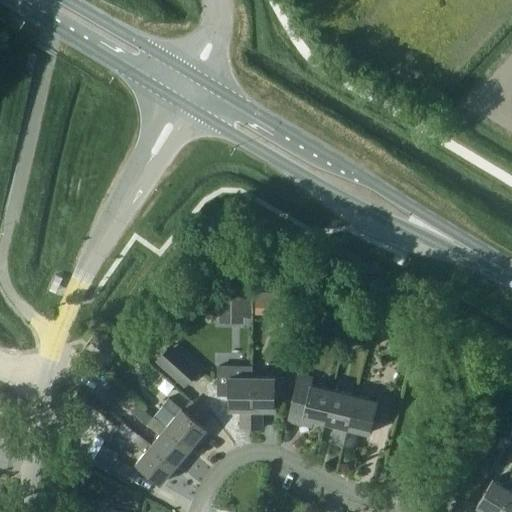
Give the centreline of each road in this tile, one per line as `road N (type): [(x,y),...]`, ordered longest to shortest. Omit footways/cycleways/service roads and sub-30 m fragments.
road 1 (tertiary): [(27,511),(55,338),(187,89)]
road 2 (secondary): [(511,277),(187,89)]
road 3 (residential): [(197,511),(222,465),(256,450),(409,511)]
road 4 (secondary): [(30,0),(187,89)]
